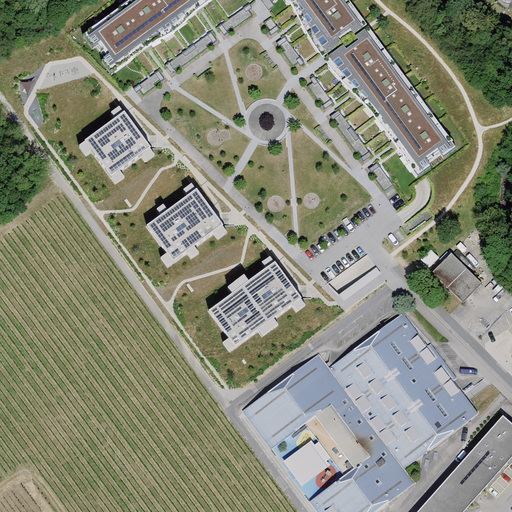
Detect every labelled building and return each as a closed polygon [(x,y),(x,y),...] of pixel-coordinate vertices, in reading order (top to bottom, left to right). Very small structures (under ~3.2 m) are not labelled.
[(131,0),(79,38),(108,78),(214,0),(131,0)] [(363,27),(343,0),(286,0),(287,1),(299,27),(319,60),(363,27)] [(452,147),(366,31),(322,63),(345,91),(370,116),(414,177),(452,147)] [(124,111),(86,139),(112,175),(151,146),(124,111)] [(197,189),(148,225),(174,260),(223,224),(197,189)] [(450,257),(431,276),(462,306),(480,286),(450,257)] [(275,261),(209,310),(235,345),(301,297),(275,261)] [(349,277),(358,267),(354,263),(345,274),(349,277)] [(315,357),(240,414),(270,454),(305,428),(343,479),(308,505),(313,511),(378,511),(412,487),(402,474),(476,418),(401,319),(328,374),(315,357)] [(461,511),(511,455),(511,424),(502,416),(416,511),(461,511)]
